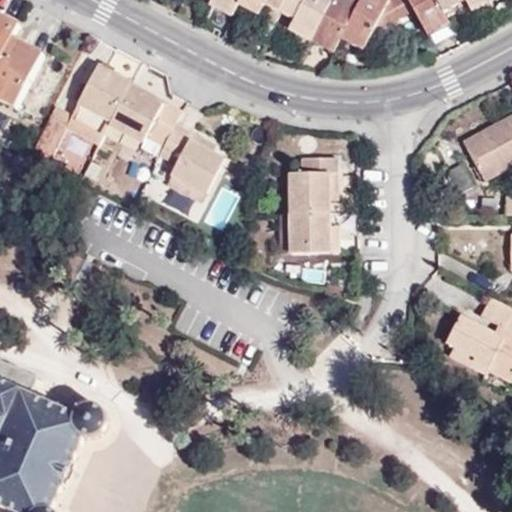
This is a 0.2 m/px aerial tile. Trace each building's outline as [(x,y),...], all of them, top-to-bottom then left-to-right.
[(214,0),(212,6),(233,17),(239,6),(242,0),(214,0)] [(288,0),(242,0),(239,6),(261,17),(267,6),(282,14),(288,0)] [(288,0),(282,14),(296,21),(291,31),(313,42),(335,0),(288,0)] [(335,0),(313,42),(336,54),(343,39),(361,4),(352,0),(335,0)] [(387,0),(363,0),(361,4),(343,39),(365,51),(375,32),(391,2),(387,0)] [(409,0),(393,0),(391,2),(375,32),(415,10),(409,0)] [(409,0),(415,10),(429,36),(451,24),(446,14),(438,0),(409,0)] [(438,0),(446,14),(468,2),(466,0),(438,0)] [(466,0),(468,2),(473,12),(495,0),(494,0),(466,0)] [(276,24),(282,14),(267,6),(261,17),(276,24)] [(22,29),(0,17),(0,101),(18,111),(46,58),(16,42),(22,29)] [(178,126),(184,114),(132,87),(133,86),(99,67),(73,117),(57,108),(33,153),(52,162),(61,144),(68,128),(74,131),(101,145),(111,126),(145,144),(148,137),(166,148),(178,126)] [(511,168),(511,117),(464,143),(485,183),(511,168)] [(212,143),(178,126),(166,148),(161,157),(178,166),(172,176),(208,196),(227,160),(215,154),(208,151),(212,143)] [(68,128),(61,144),(66,147),(74,131),(68,128)] [(143,148),(161,157),(166,148),(148,137),(145,144),(143,148)] [(218,147),(212,143),(208,151),(215,154),(218,147)] [(332,226),(331,201),(331,194),(340,194),(339,159),(302,160),(302,175),(291,175),(291,192),(292,216),(292,256),(341,254),(341,233),(332,234),(332,226)] [(208,196),(172,176),(167,185),(203,205),(208,196)] [(292,216),(291,192),(281,192),(282,216),(292,216)] [(511,309),(490,298),(481,316),(499,326),(495,334),(462,317),(449,344),(454,347),(477,359),(475,362),(490,370),(489,373),(511,383),(511,309)] [(509,393),(511,385),(511,383),(489,373),(490,370),(475,362),(477,359),(454,347),(450,356),(486,376),(484,380),(509,393)] [(0,506),(12,511),(54,511),(52,511),(85,440),(92,440),(101,438),(109,429),(110,419),(105,410),(97,405),(91,404),(83,407),(79,411),(76,416),(0,381),(0,506)]
